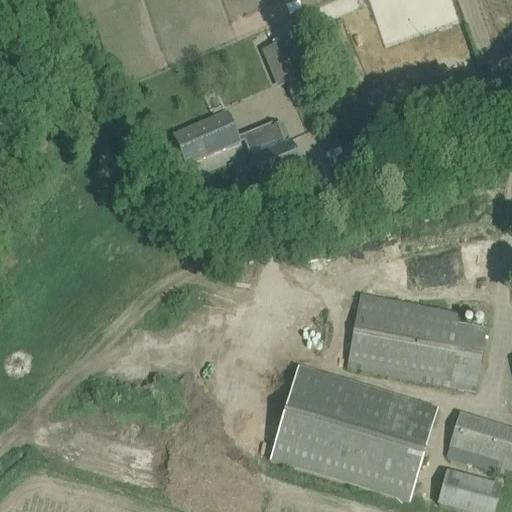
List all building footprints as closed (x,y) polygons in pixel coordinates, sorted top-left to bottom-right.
[(279,44),(260,53),(275,90),(295,82),(279,44)] [(234,112),(178,134),(190,164),(246,142),(234,112)] [(278,150),(252,161),(265,192),(303,175),(282,125),(269,131),(278,150)] [(475,393),(483,352),(486,332),(456,326),(458,317),(360,298),(346,369),(475,393)] [(410,505),(438,411),(299,369),(270,464),(271,464),(410,505)] [(511,430),(460,414),(449,449),(511,469),(511,430)] [(236,488),(238,481),(69,438),(66,452),(146,473),(143,486),(188,497),(190,488),(219,496),(221,484),(236,488)] [(495,511),(500,494),(444,479),(437,507),(456,511),(495,511)]
